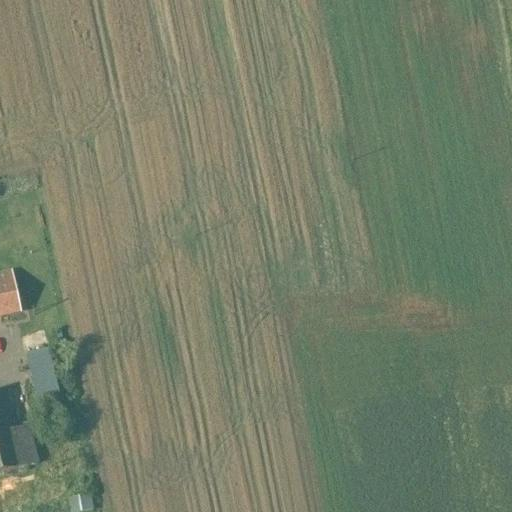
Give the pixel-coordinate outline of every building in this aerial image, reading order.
[(11,274),(0,276),(0,316),(20,312),(11,274)] [(48,351),(26,356),(37,402),(51,399),(59,397),(48,351)] [(6,393),(0,394),(0,435),(16,432),(6,393)] [(16,432),(0,435),(0,475),(37,466),(28,429),(16,432)] [(90,495),(68,498),(69,511),(83,511),(92,511),(90,495)]
